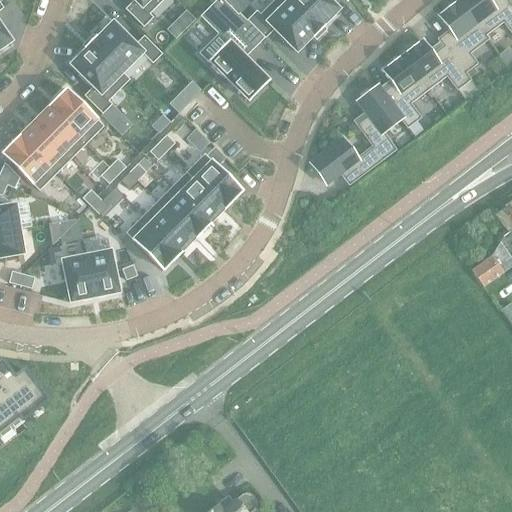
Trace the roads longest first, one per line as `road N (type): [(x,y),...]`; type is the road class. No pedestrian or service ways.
road 1 (residential): [(419,0),(343,60),(302,115),(266,222),(221,280),(169,313),(87,336),(0,330)]
road 2 (primary): [(46,511),(385,249)]
road 3 (primary): [(511,143),(385,249)]
road 4 (primary): [(385,249),(511,172)]
road 5 (residential): [(0,105),(39,54),(57,0)]
